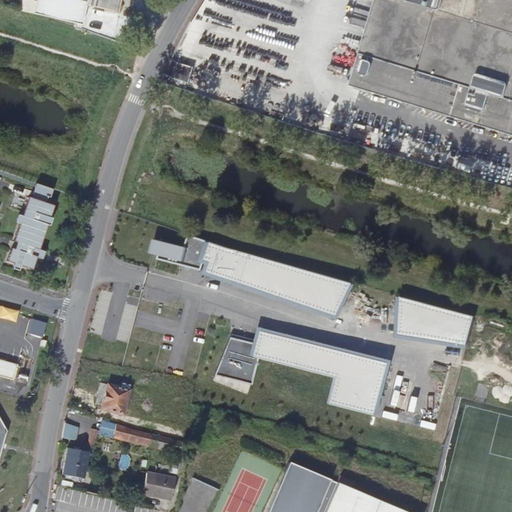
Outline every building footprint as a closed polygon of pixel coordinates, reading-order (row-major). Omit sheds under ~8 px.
[(119,0),(21,0),(19,10),(33,13),(81,24),(85,5),(117,12),(119,0)] [(511,0),(379,0),(353,85),(426,107),(509,133),(511,134),(511,0)] [(292,62),(296,50),(286,48),(283,60),(292,62)] [(195,68),(180,63),(175,78),(190,83),(195,68)] [(35,184),(33,192),(49,197),(52,189),(35,184)] [(33,192),(31,198),(47,204),(49,197),(33,192)] [(49,218),(53,206),(47,204),(31,198),(28,197),(21,216),(17,215),(15,223),(19,224),(13,241),(16,242),(14,249),(11,248),(6,261),(13,264),(11,269),(19,271),(21,266),(31,270),(36,257),(42,259),(44,252),(38,250),(47,225),(49,226),(51,218),(49,218)] [(207,272),(339,326),(353,283),(233,249),(189,234),(185,247),(155,238),(152,253),(159,255),(158,259),(202,270),(205,260),(210,261),(207,272)] [(475,316),(401,296),(401,311),(460,328),(455,343),(467,345),(475,316)] [(0,304),(0,316),(16,321),(19,310),(0,304)] [(455,343),(460,328),(401,311),(399,335),(455,343)] [(47,323),(32,319),(28,333),(42,337),(47,323)] [(334,377),(341,352),(257,330),(254,344),(229,338),(213,375),(251,385),(257,358),(333,378),(327,404),(371,415),(378,388),(334,377)] [(255,340),(230,334),(229,338),(254,344),(255,340)] [(378,388),(384,363),(341,352),(334,377),(378,388)] [(0,359),(0,376),(14,381),(19,365),(0,359)] [(122,415),(129,386),(121,383),(119,389),(106,385),(100,408),(100,409),(122,415)] [(77,439),(79,425),(64,423),(63,437),(77,439)] [(127,442),(130,429),(115,424),(112,438),(127,442)] [(93,448),(97,431),(90,429),(86,447),(93,448)] [(150,447),(180,454),(182,442),(149,434),(130,429),(127,442),(150,447)] [(82,479),(87,452),(66,448),(61,475),(82,479)] [(181,475),(185,458),(179,457),(176,474),(181,475)] [(167,502),(172,479),(143,473),(138,496),(167,502)] [(405,511),(337,482),(323,511),(405,511)]
